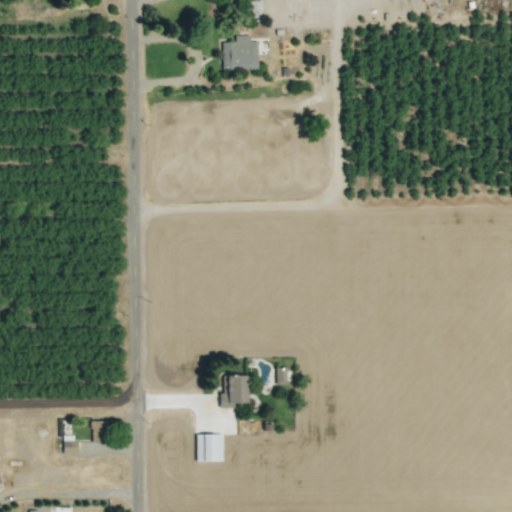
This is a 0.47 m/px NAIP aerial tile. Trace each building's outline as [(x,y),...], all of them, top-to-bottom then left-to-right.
[(246,18),(260,18),(260,1),(246,1),(246,18)] [(220,70),(256,69),(255,42),(248,42),(248,35),(233,36),(233,42),(219,42),(220,70)] [(273,385),(284,384),(283,367),(272,367),(273,385)] [(234,408),(234,404),(245,404),(245,375),(220,376),(221,394),(217,394),(217,408),(234,408)] [(89,442),(103,442),(103,421),(89,421),(89,442)] [(194,461),(220,460),(220,434),(194,435),(194,461)] [(61,453),(74,453),(73,436),(61,436),(61,453)]
